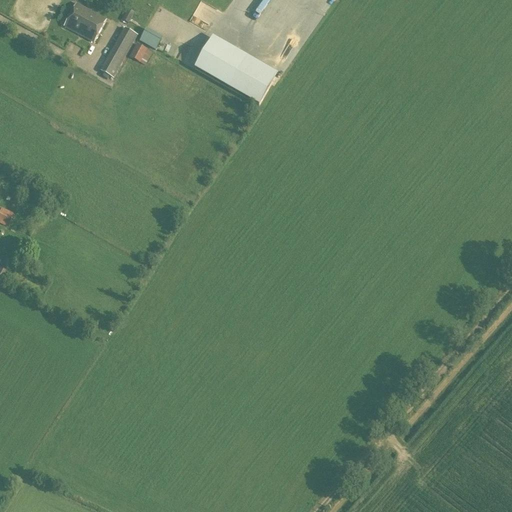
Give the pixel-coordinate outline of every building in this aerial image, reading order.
[(267,11),(261,22),(271,28),(274,22),(282,26),(285,22),(291,25),(301,8),(286,0),(274,0),(268,11),(267,11)] [(94,43),(106,21),(76,5),(64,27),(94,43)] [(127,12),(122,22),(128,25),(133,15),(127,12)] [(113,79),(138,36),(125,29),(100,72),(113,79)] [(146,29),(138,42),(154,51),(161,38),(146,29)] [(197,71),(259,107),(274,79),(213,44),(197,71)] [(152,53),(136,45),(129,58),(145,66),(152,53)] [(13,215),(2,208),(0,211),(0,224),(7,228),(13,215)] [(0,278),(3,280),(10,266),(1,261),(0,263),(0,278)]
